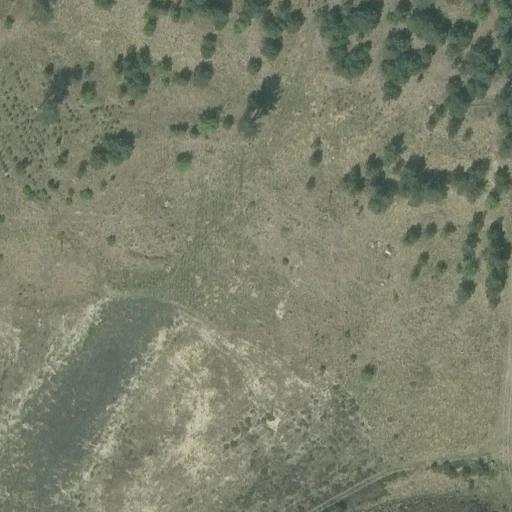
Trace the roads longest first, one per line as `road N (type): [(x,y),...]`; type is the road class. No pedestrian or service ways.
road 1 (track): [(486,481),(511,65)]
road 2 (track): [(357,511),(386,498),(486,481)]
